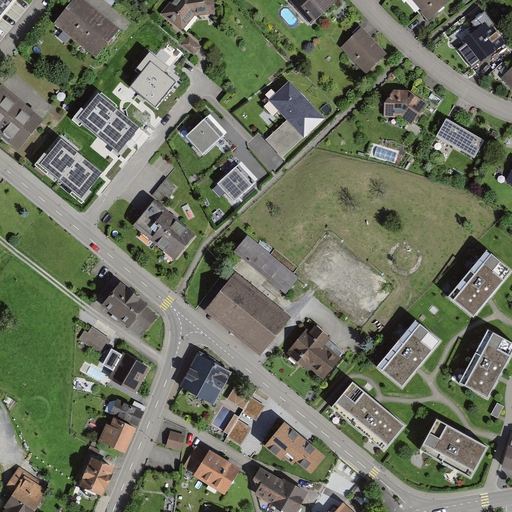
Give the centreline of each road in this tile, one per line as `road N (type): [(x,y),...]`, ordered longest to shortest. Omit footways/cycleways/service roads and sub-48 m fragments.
road 1 (residential): [(187,327),(372,473),(402,511)]
road 2 (residential): [(187,327),(113,511)]
road 3 (residential): [(204,83),(80,232)]
road 4 (residential): [(360,0),(412,50),(511,111)]
road 5 (residential): [(80,232),(187,327)]
